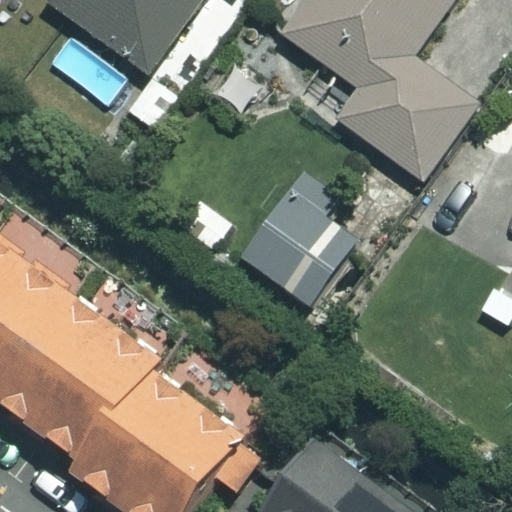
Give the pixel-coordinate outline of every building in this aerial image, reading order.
[(70,0),(64,10),(163,79),(218,0),(70,0)] [(472,0),(324,0),(291,45),(369,102),(347,131),(431,193),(492,111),(426,62),(472,0)] [(301,193),(251,271),(330,323),(381,245),(301,193)] [(233,511),(275,454),(0,256),(0,414),(135,511),(233,511)] [(420,511),(325,445),(277,511),(420,511)]
